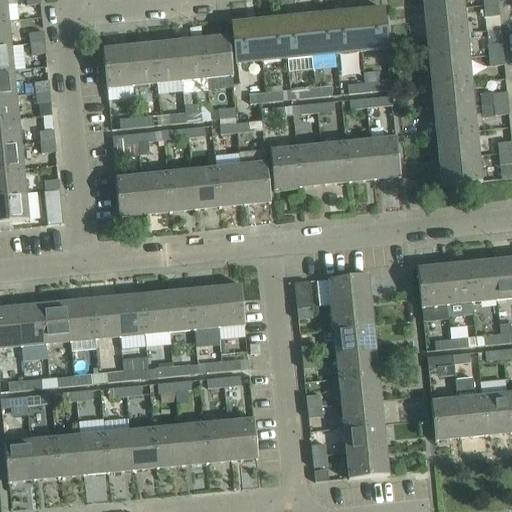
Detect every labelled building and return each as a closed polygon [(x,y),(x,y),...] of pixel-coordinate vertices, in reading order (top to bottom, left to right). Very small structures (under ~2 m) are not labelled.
[(462,0),(422,0),(424,15),(464,11),(462,0)] [(498,7),(497,0),(477,0),(478,9),(484,8),(498,7)] [(498,7),(484,8),(485,19),(499,17),(498,7)] [(380,11),(355,13),(359,53),(384,50),(384,51),(387,51),(383,10),(380,10),(380,11)] [(464,11),(424,15),(427,39),(466,36),(464,11)] [(355,13),(330,16),(334,55),(359,53),(355,13)] [(330,16),(306,18),(310,58),(334,55),(330,16)] [(310,58),(306,18),(281,21),(285,60),(310,58)] [(281,21),(257,23),(260,62),(285,60),(281,21)] [(8,23),(0,23),(0,48),(10,48),(8,23)] [(260,62),(257,23),(235,26),(234,24),(232,25),(235,65),(260,62)] [(487,33),(488,47),(502,45),(500,32),(487,33)] [(35,45),(44,44),(43,34),(34,35),(35,45)] [(466,36),(427,39),(429,64),(469,60),(466,36)] [(226,39),(200,41),(204,81),(205,92),(233,90),(228,37),(226,38),(226,39)] [(200,41),(175,44),(179,83),(204,81),(200,41)] [(45,55),(44,44),(35,45),(36,56),(45,55)] [(179,83),(175,44),(151,46),(155,86),(179,83)] [(489,57),(503,56),(502,45),(488,47),(489,57)] [(151,46),(126,49),(130,88),(155,86),(151,46)] [(10,48),(0,48),(0,73),(13,72),(10,48)] [(130,88),(126,49),(105,51),(105,50),(102,50),(106,91),(109,91),(109,90),(130,88)] [(503,56),(489,57),(490,68),(504,67),(503,56)] [(469,60),(429,64),(432,89),(471,85),(469,60)] [(13,72),(0,73),(0,98),(15,97),(13,72)] [(363,87),(363,96),(391,93),(389,76),(367,79),(368,86),(363,87)] [(40,95),(49,94),(48,83),(39,84),(40,95)] [(471,85),(432,89),(434,114),(474,110),(471,85)] [(363,96),(363,87),(338,90),(339,98),(363,96)] [(339,98),(338,90),(313,92),(314,101),(339,98)] [(314,101),(313,92),(297,94),(298,102),(314,101)] [(49,94),(40,95),(41,105),(50,104),(49,94)] [(494,106),(508,105),(507,94),(493,96),(494,106)] [(264,97),(265,106),(283,104),(282,95),(264,97)] [(15,97),(0,98),(0,123),(18,122),(15,97)] [(265,106),(264,97),(249,99),(250,107),(265,106)] [(363,103),(364,111),(393,108),(392,100),(363,103)] [(508,105),(494,106),(495,117),(509,116),(508,105)] [(314,108),(315,117),(333,115),(332,106),(314,108)] [(315,117),(314,108),(299,110),(300,118),(315,117)] [(161,120),(158,120),(159,129),(183,126),(182,118),(176,118),(175,109),(160,111),(161,120)] [(474,110),(434,114),(437,138),(476,134),(474,110)] [(284,119),(284,111),(267,113),(268,121),(284,119)] [(235,112),(208,115),(208,124),(236,121),(235,112)] [(208,124),(208,115),(182,118),(183,126),(208,124)] [(158,120),(133,123),(134,131),(159,129),(158,120)] [(18,122),(0,123),(0,148),(20,146),(18,122)] [(134,131),(133,123),(110,125),(111,134),(134,131)] [(234,128),(235,137),(254,135),(253,126),(234,128)] [(235,137),(234,128),(220,129),(221,138),(235,137)] [(204,130),(185,132),(186,141),(205,139),(204,130)] [(322,187),(318,147),(317,131),(292,134),(294,149),(298,189),(322,187)] [(45,144),(54,143),(53,132),(44,133),(45,144)] [(186,141),(185,132),(162,135),(163,143),(186,141)] [(479,159),(476,134),(437,138),(439,163),(479,159)] [(154,136),(134,138),(135,147),(155,145),(154,136)] [(135,147),(134,138),(112,141),(113,149),(135,147)] [(396,139),(367,142),(372,182),(398,179),(398,180),(400,180),(396,139)] [(372,182),(367,142),(343,144),(347,184),(372,182)] [(55,154),(54,143),(45,144),(46,155),(55,154)] [(347,184),(343,144),(318,147),(322,187),(347,184)] [(503,155),(511,154),(511,147),(511,144),(502,145),(503,155)] [(0,173),(23,171),(20,146),(0,148),(0,173)] [(298,189),(294,149),(270,152),(272,173),(274,193),(276,193),(276,192),(298,189)] [(511,165),(511,154),(503,155),(504,166),(511,165)] [(479,159),(439,163),(441,185),(440,185),(441,188),(482,184),(482,181),(481,181),(479,159)] [(266,165),(238,168),(242,207),(268,205),(270,205),(268,185),(266,165)] [(238,168),(214,170),(218,210),(242,207),(238,168)] [(117,172),(118,179),(115,179),(119,221),(122,220),(122,219),(142,217),(138,178),(138,170),(117,172)] [(214,170),(189,173),(193,212),(218,210),(214,170)] [(23,171),(0,173),(0,198),(25,196),(23,171)] [(189,173),(164,175),(168,215),(193,212),(189,173)] [(168,215),(164,175),(138,178),(142,217),(168,215)] [(50,193),(59,192),(58,182),(49,183),(50,193)] [(43,194),(47,228),(63,226),(59,192),(50,193),(45,194),(43,194)] [(28,219),(25,196),(0,198),(0,224),(29,222),(29,219),(28,219)] [(511,260),(492,263),(496,302),(511,300),(511,260)] [(492,263),(468,265),(472,305),(496,302),(492,263)] [(472,305),(468,265),(443,268),(447,307),(472,305)] [(447,307),(443,268),(420,270),(419,269),(417,269),(423,325),(448,323),(447,307)] [(331,307),(370,303),(368,279),(369,279),(368,277),(327,281),(327,284),(328,284),(331,307)] [(238,288),(213,290),(217,330),(242,327),(242,328),(245,328),(241,287),(238,287),(238,288)] [(213,290),(189,293),(192,332),(217,330),(213,290)] [(192,332),(189,293),(164,295),(168,334),(192,332)] [(168,334),(164,295),(139,298),(143,337),(168,334)] [(139,298),(115,300),(119,339),(143,337),(139,298)] [(297,311),(306,310),(305,299),(296,300),(297,311)] [(119,339),(115,300),(90,302),(94,342),(119,339)] [(94,342),(90,302),(65,305),(69,344),(94,342)] [(373,327),(370,303),(331,307),(333,332),(373,327)] [(65,305),(40,307),(44,346),(69,344),(65,305)] [(40,307),(16,309),(20,349),(44,346),(40,307)] [(0,350),(20,349),(16,309),(0,310),(0,350)] [(307,321),(306,310),(297,311),(298,321),(307,321)] [(500,339),(501,348),(511,346),(511,325),(499,327),(500,339)] [(375,352),(373,327),(333,332),(322,333),(324,345),(335,343),(336,356),(375,352)] [(501,348),(500,339),(484,340),(484,349),(501,348)] [(451,344),(452,353),(469,351),(468,342),(451,344)] [(452,353),(451,344),(427,346),(428,355),(452,353)] [(250,356),(260,356),(259,346),(249,346),(250,356)] [(302,360),(316,359),(315,348),(301,349),(302,360)] [(511,350),(502,352),(502,361),(511,360),(511,350)] [(378,377),(375,352),(336,356),(338,381),(378,377)] [(502,361),(502,352),(485,354),(486,363),(502,361)] [(469,355),(452,357),(453,366),(470,364),(469,355)] [(453,366),(452,357),(436,359),(437,368),(453,366)] [(316,359),(302,360),(303,371),(317,369),(316,359)] [(248,364),(220,367),(221,376),(248,373),(248,364)] [(220,367),(196,369),(197,378),(221,376),(220,367)] [(197,378),(196,369),(171,371),(172,380),(197,378)] [(172,380),(171,371),(155,372),(155,381),(172,380)] [(122,375),(123,383),(141,381),(140,373),(122,375)] [(123,383),(122,375),(97,378),(98,386),(123,383)] [(380,402),(378,377),(338,381),(341,406),(380,402)] [(98,386),(97,378),(73,380),(73,388),(98,386)] [(73,388),(73,380),(47,383),(48,391),(73,388)] [(222,382),(222,391),(241,390),(240,381),(222,382)] [(485,437),(481,398),(474,399),(473,381),(455,383),(457,401),(461,440),(485,437)] [(222,391),(222,382),(197,384),(198,393),(222,391)] [(47,383),(23,385),(24,393),(48,391),(47,383)] [(24,393),(23,385),(9,386),(10,394),(24,393)] [(191,385),(173,386),(173,396),(192,395),(191,385)] [(173,396),(173,386),(154,388),(155,398),(173,396)] [(142,390),(124,392),(125,401),(143,399),(142,390)] [(125,401),(124,392),(109,393),(110,402),(125,401)] [(74,396),(75,406),(93,405),(92,395),(74,396)] [(75,406),(74,396),(49,398),(50,408),(75,406)] [(506,396),(481,398),(485,437),(510,435),(506,396)] [(307,409),(321,408),(320,397),(306,399),(307,409)] [(50,408),(49,398),(25,400),(26,410),(50,408)] [(26,410),(25,400),(11,402),(11,411),(26,410)] [(461,440),(457,401),(433,403),(433,402),(430,402),(435,444),(437,443),(437,442),(461,440)] [(383,426),(380,402),(341,406),(344,430),(383,426)] [(322,419),(321,408),(307,409),(308,420),(322,419)] [(226,424),(229,463),(255,461),(255,462),(258,462),(254,420),(251,421),(251,422),(226,424)] [(226,424),(201,426),(204,466),(229,463),(226,424)] [(201,426),(177,429),(180,468),(204,466),(201,426)] [(383,426),(344,430),(346,455),(386,451),(383,426)] [(180,468),(177,429),(152,431),(155,470),(180,468)] [(152,431),(128,433),(132,473),(155,470),(152,431)] [(132,473),(128,433),(102,436),(106,475),(132,473)] [(106,475),(102,436),(78,438),(82,477),(106,475)] [(78,438),(53,440),(57,480),(82,477),(78,438)] [(57,480),(53,440),(29,443),(32,482),(57,480)] [(32,482),(29,443),(6,445),(6,444),(4,444),(8,485),(10,485),(10,484),(32,482)] [(312,459),(321,458),(320,447),(311,448),(312,459)] [(386,451),(346,455),(349,479),(348,479),(348,481),(389,477),(389,474),(388,474),(386,451)] [(321,458),(312,459),(313,469),(322,469),(321,458)]
